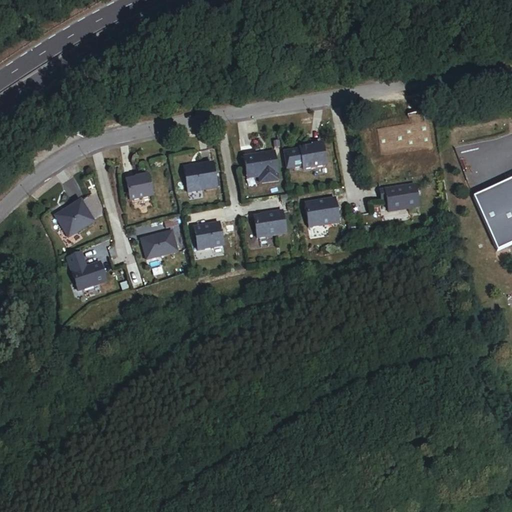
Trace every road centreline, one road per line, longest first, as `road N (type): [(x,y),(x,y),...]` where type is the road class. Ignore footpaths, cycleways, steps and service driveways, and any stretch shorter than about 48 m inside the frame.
road 1 (primary): [(0,110),(142,23),(202,0)]
road 2 (primary): [(143,0),(0,83)]
road 3 (residential): [(137,284),(96,147)]
road 4 (residential): [(96,147),(221,116)]
